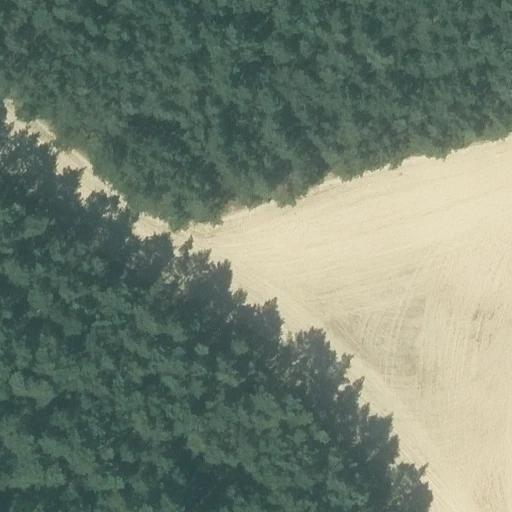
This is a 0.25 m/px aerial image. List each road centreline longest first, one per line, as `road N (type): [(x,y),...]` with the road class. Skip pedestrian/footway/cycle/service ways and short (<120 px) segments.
road 1 (track): [(511,214),(429,244),(324,263),(236,269),(170,259),(0,134)]
road 2 (track): [(442,511),(336,391),(170,259)]
